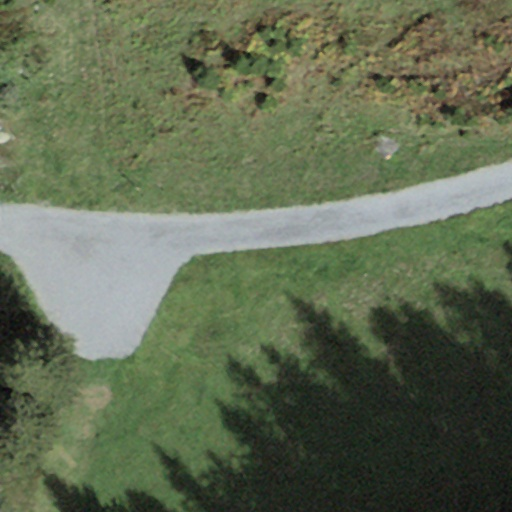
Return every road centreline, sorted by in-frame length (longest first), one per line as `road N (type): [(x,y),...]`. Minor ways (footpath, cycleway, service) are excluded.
road 1 (track): [(511,180),(348,225),(205,230)]
road 2 (track): [(205,230),(0,214)]
